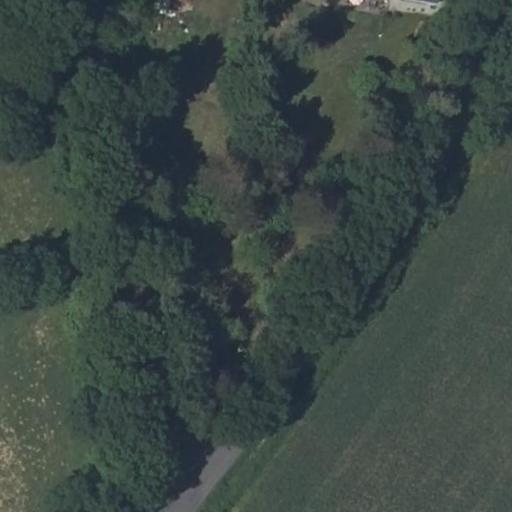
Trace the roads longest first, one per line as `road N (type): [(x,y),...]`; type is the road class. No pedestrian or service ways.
road 1 (unclassified): [(494,0),(413,179),(278,394),(191,502)]
road 2 (unclassified): [(95,0),(100,232),(128,408),(191,502)]
